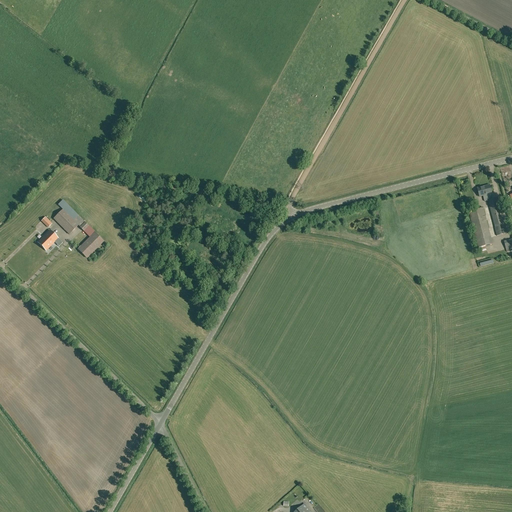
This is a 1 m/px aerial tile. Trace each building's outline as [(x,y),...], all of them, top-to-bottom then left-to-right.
[(490,185),(477,188),(480,197),(483,196),(485,202),(488,201),(493,199),(490,185)] [(496,198),(493,199),(488,201),(495,226),(494,227),(497,236),(506,234),(496,198)] [(58,205),(62,210),(54,219),(69,234),(75,228),(78,225),(83,230),(88,225),(63,200),(58,205)] [(493,231),(487,207),(469,212),(478,248),(498,243),(495,231),(493,231)] [(46,251),(58,239),(49,230),(37,242),(46,251)] [(94,233),(78,249),(87,258),(103,242),(94,233)]
